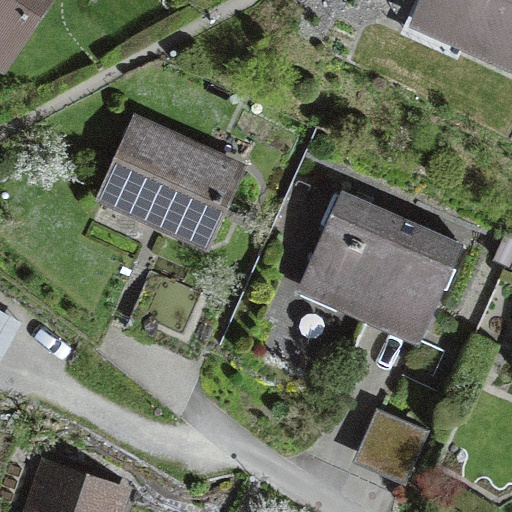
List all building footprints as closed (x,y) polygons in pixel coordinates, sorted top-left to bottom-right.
[(41,0),(0,0),(0,59),(1,60),(41,0)] [(511,0),(425,0),(423,5),(471,27),(465,41),(511,62),(511,0)] [(134,124),(103,194),(205,240),(237,171),(134,124)] [(341,193),(304,276),(423,329),(460,246),(341,193)] [(150,269),(128,319),(202,353),(224,303),(150,269)] [(0,310),(0,356),(19,322),(0,310)] [(408,478),(426,423),(376,407),(358,462),(408,478)] [(115,511),(122,493),(46,466),(29,511),(115,511)]
